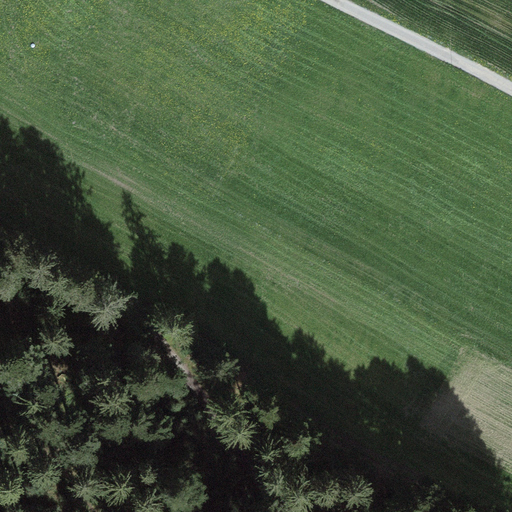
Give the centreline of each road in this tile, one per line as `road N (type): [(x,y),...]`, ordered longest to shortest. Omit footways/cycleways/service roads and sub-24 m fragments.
road 1 (track): [(285,511),(137,315)]
road 2 (track): [(511,89),(333,0)]
road 3 (track): [(0,239),(137,315)]
